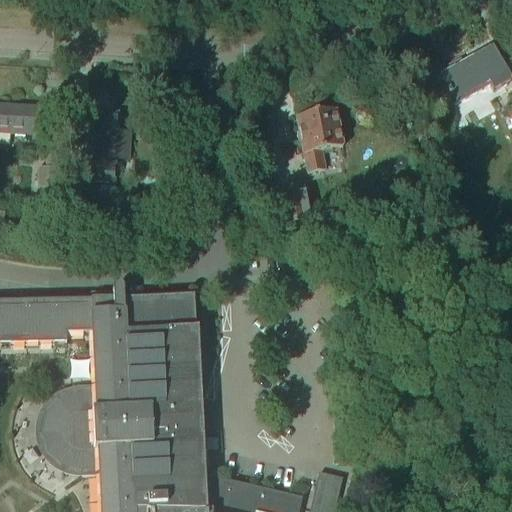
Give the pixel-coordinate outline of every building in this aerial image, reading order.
[(505,87),(486,51),(461,65),(459,60),(447,66),(450,71),(439,77),(454,104),(488,85),(493,94),(505,87)] [(38,143),(40,110),(0,107),(0,135),(25,137),(25,143),(38,143)] [(307,176),(325,173),(321,154),(342,150),(335,113),(297,120),(307,176)] [(116,135),(117,117),(89,115),(84,195),(100,196),(101,186),(113,187),(115,159),(128,160),(130,135),(116,135)] [(57,219),(62,138),(48,138),(45,170),(39,170),(36,217),(48,219),(57,219)] [(281,228),(311,222),(305,190),(275,196),(281,228)] [(66,205),(65,223),(84,224),(85,206),(66,205)] [(36,217),(35,228),(48,229),(48,219),(36,217)] [(123,302),(123,294),(122,292),(122,291),(121,290),(120,289),(118,289),(117,289),(116,289),(114,289),(113,290),(112,291),(112,293),(111,295),(106,295),(107,303),(0,305),(0,348),(65,347),(65,337),(93,336),(95,389),(76,390),(76,396),(74,396),(70,397),(67,398),(64,399),(61,400),(58,402),(56,403),(54,405),(51,408),(50,409),(47,412),(46,414),(45,416),(43,420),(42,424),(41,427),(40,429),(40,432),(40,434),(40,437),(40,442),(41,444),(42,446),(42,448),(43,450),(45,453),(46,456),(48,458),(50,461),(54,465),(56,467),(59,468),(62,470),(64,471),(67,472),(70,473),(73,473),(77,474),(80,474),(81,480),(100,479),(101,511),(300,511),(303,501),(212,480),(211,482),(205,482),(197,333),(194,333),(193,299),(123,302)] [(335,467),(345,467),(342,409),(332,410),(335,467)] [(335,511),(343,482),(319,476),(310,511),(335,511)]
